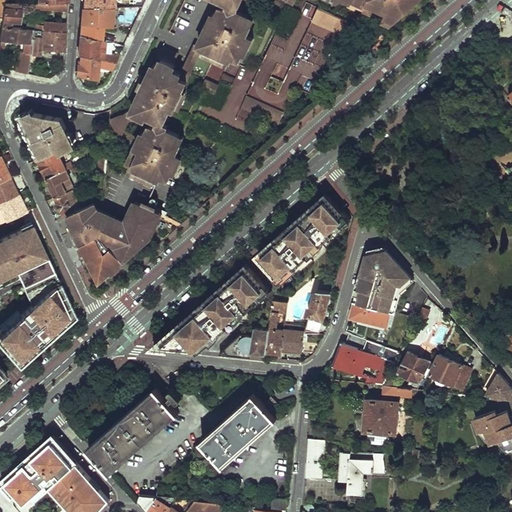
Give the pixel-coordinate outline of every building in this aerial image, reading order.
[(83,10),(110,9),(110,0),(84,0),(84,2),(83,10)] [(204,48),(240,65),(245,53),(247,55),(256,36),(249,33),(257,16),(240,8),(243,0),(222,0),(217,12),(213,10),(197,44),(204,48)] [(347,0),(366,9),(369,4),(374,7),(387,13),(386,17),(394,22),(410,7),(413,0),(347,0)] [(1,27),(7,27),(7,22),(16,22),(17,10),(17,3),(9,3),(4,3),(2,19),(2,22),(1,27)] [(69,4),(35,4),(35,11),(69,12),(69,4)] [(320,83),(347,21),(308,4),(286,51),(271,44),(260,68),(245,61),(240,71),(226,65),(205,112),(255,134),(261,119),(276,126),(283,110),(284,110),(300,75),(320,83)] [(369,4),(366,9),(372,13),(374,7),(369,4)] [(82,23),(82,25),(113,29),(113,28),(113,10),(110,9),(83,10),(82,23)] [(67,34),(67,25),(45,22),(45,24),(42,23),(42,26),(27,25),(27,30),(34,31),(43,32),(67,34)] [(21,53),(18,72),(29,75),(31,65),(34,35),(34,31),(27,30),(1,27),(0,37),(0,50),(4,51),(6,41),(27,43),(28,44),(27,45),(26,51),(27,51),(27,54),(21,53)] [(81,35),(98,40),(99,34),(82,29),(81,35)] [(66,44),(67,34),(43,32),(42,39),(42,50),(43,50),(65,53),(66,44)] [(34,35),(31,65),(34,65),(36,55),(42,55),(43,50),(42,50),(42,39),(38,38),(38,35),(34,35)] [(116,63),(120,55),(101,54),(103,41),(98,40),(81,35),(80,46),(79,57),(116,63)] [(182,75),(181,78),(188,82),(204,48),(197,44),(182,75)] [(144,88),(132,113),(147,120),(149,117),(161,122),(166,112),(168,113),(170,108),(176,110),(178,105),(182,98),(184,99),(187,93),(184,91),(188,82),(181,78),(182,75),(174,71),(177,66),(174,65),(179,55),(162,48),(158,58),(163,60),(160,67),(156,74),(152,71),(147,81),(154,84),(151,92),(144,88)] [(78,69),(78,76),(97,77),(99,68),(113,70),(116,63),(79,57),(78,69)] [(147,81),(144,88),(151,92),(154,84),(147,81)] [(34,108),(22,114),(42,158),(58,151),(61,156),(69,152),(57,125),(53,127),(51,121),(42,126),(37,114),(34,108)] [(115,119),(113,135),(137,147),(144,150),(148,144),(140,141),(141,139),(124,131),(132,113),(129,112),(115,119)] [(66,120),(37,114),(42,126),(51,121),(53,127),(57,125),(69,152),(79,148),(66,120)] [(181,136),(168,130),(169,126),(164,124),(161,122),(157,129),(152,126),(148,134),(144,132),(141,139),(140,141),(148,144),(144,150),(137,147),(129,165),(138,169),(158,178),(162,180),(164,176),(171,180),(174,172),(177,174),(184,158),(174,153),(178,144),(181,136)] [(65,171),(68,169),(61,156),(58,151),(42,158),(38,160),(46,180),(65,171)] [(0,180),(10,176),(0,155),(0,180)] [(158,178),(138,169),(138,170),(137,172),(156,181),(157,179),(158,178)] [(54,199),(72,190),(70,187),(64,189),(61,183),(69,179),(65,171),(46,180),(54,199)] [(10,176),(0,180),(0,200),(17,192),(10,176)] [(69,215),(81,210),(72,190),(54,199),(63,218),(69,215)] [(0,200),(0,210),(3,217),(0,218),(0,222),(26,210),(17,192),(0,200)] [(328,194),(259,254),(280,277),(291,267),(294,270),(310,256),(307,253),(320,241),(323,244),(339,230),(337,227),(348,217),(328,194)] [(161,213),(137,203),(128,223),(99,210),(96,203),(81,210),(69,215),(102,284),(121,267),(117,264),(118,263),(122,259),(125,263),(142,248),(147,237),(152,239),(160,221),(158,220),(161,213)] [(351,220),(348,217),(337,227),(339,230),(351,220)] [(0,276),(20,267),(26,281),(20,284),(30,303),(0,330),(0,344),(17,363),(73,313),(30,222),(0,235),(0,276)] [(307,253),(310,256),(323,244),(320,241),(307,253)] [(412,278),(389,251),(369,255),(365,270),(359,291),(370,294),(367,306),(390,312),(398,285),(404,286),(412,278)] [(210,297),(155,347),(172,348),(178,343),(182,348),(180,349),(201,351),(230,326),(227,323),(240,311),(243,314),(259,300),(257,297),(269,287),(248,264),(218,290),(221,293),(213,300),(210,297)] [(294,270),(291,267),(280,277),(282,280),(294,270)] [(416,282),(412,278),(404,286),(398,285),(390,312),(393,313),(396,314),(416,282)] [(335,286),(320,282),(318,291),(332,293),(333,293),(335,286)] [(271,290),(269,287),(257,297),(259,300),(271,290)] [(213,300),(221,293),(218,290),(210,297),(213,300)] [(321,332),(332,293),(318,291),(306,331),(321,332)] [(370,294),(359,291),(358,296),(363,297),(361,304),(367,306),(370,294)] [(283,352),(285,331),(275,331),(277,316),(286,316),(287,303),(272,301),(268,329),(264,355),(282,357),(283,352)] [(361,304),(356,303),(351,319),(388,329),(393,313),(390,312),(367,306),(361,304)] [(424,310),(418,321),(425,324),(430,314),(424,310)] [(227,323),(230,326),(243,314),(240,311),(227,323)] [(253,355),(264,356),(264,355),(268,329),(255,327),(254,329),(253,329),(252,335),(242,334),(227,348),(234,356),(252,358),(253,355)] [(285,331),(283,352),(303,353),(305,333),(285,331)] [(511,331),(503,347),(511,349),(511,331)] [(395,363),(400,354),(349,335),(345,345),(395,363)] [(330,365),(384,385),(388,378),(395,363),(345,345),(341,343),(334,356),(330,365)] [(428,361),(407,349),(396,367),(408,373),(418,379),(428,361)] [(428,371),(454,384),(463,365),(439,352),(428,371)] [(463,365),(454,384),(462,389),(472,370),(463,365)] [(408,373),(400,388),(412,389),(418,379),(408,373)] [(510,397),(511,397),(511,387),(499,373),(485,395),(510,397)] [(383,386),(400,388),(401,383),(388,378),(384,385),(383,386)] [(90,447),(112,473),(115,470),(180,413),(174,407),(179,402),(185,401),(185,395),(179,388),(176,386),(173,388),(171,390),(172,394),(167,399),(157,388),(90,447)] [(400,388),(383,386),(383,394),(411,396),(412,389),(400,388)] [(216,427),(203,439),(226,465),(278,418),(255,393),(216,427)] [(397,403),(367,400),(364,430),(395,433),(397,403)] [(494,410),(474,417),(484,444),(496,440),(504,449),(507,449),(507,450),(511,448),(511,415),(508,416),(506,410),(495,414),(494,410)] [(19,493),(27,502),(49,484),(73,511),(100,511),(111,500),(55,435),(2,481),(16,496),(19,493)] [(310,441),(307,478),(322,479),(325,442),(310,441)] [(382,456),(342,453),(340,481),(348,481),(347,494),(366,495),(368,473),(387,475),(382,461),(382,456)] [(27,502),(19,493),(16,496),(24,506),(27,502)] [(142,495),(139,503),(144,503),(149,510),(156,498),(156,497),(142,495)] [(286,509),(287,498),(274,497),(273,508),(286,509)] [(167,511),(170,508),(156,498),(149,510),(151,511),(167,511)] [(195,500),(191,500),(182,511),(175,511),(170,508),(167,511),(186,511),(189,509),(195,500)] [(223,503),(195,500),(189,509),(193,511),(221,511),(223,510),(223,503)]
